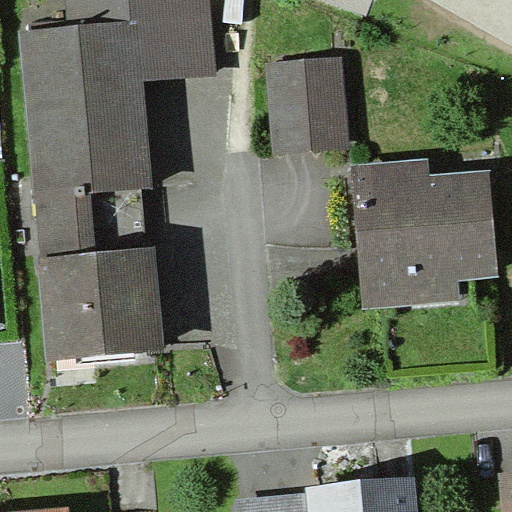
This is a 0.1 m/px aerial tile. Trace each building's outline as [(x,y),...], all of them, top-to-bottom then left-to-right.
[(67,0),(71,35),(22,39),(36,197),(143,187),(134,81),(210,74),(203,0),(67,0)] [(337,58),(263,66),(272,156),(346,149),(337,58)] [(489,276),(483,181),(431,184),(430,164),(356,169),(364,308),(457,302),(455,278),(489,276)] [(154,349),(145,258),(41,267),(50,359),(154,349)] [(302,495),(233,501),(233,511),(413,511),(411,482),(302,490),(302,495)]
